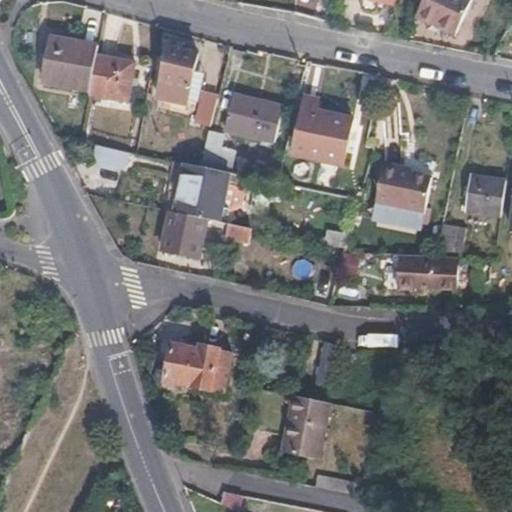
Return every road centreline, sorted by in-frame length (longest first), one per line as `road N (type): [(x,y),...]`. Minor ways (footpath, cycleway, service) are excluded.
road 1 (residential): [(91,283),(374,327),(511,318)]
road 2 (residential): [(159,0),(511,88)]
road 3 (secondary): [(91,283),(165,511)]
road 4 (secondary): [(0,82),(84,262)]
